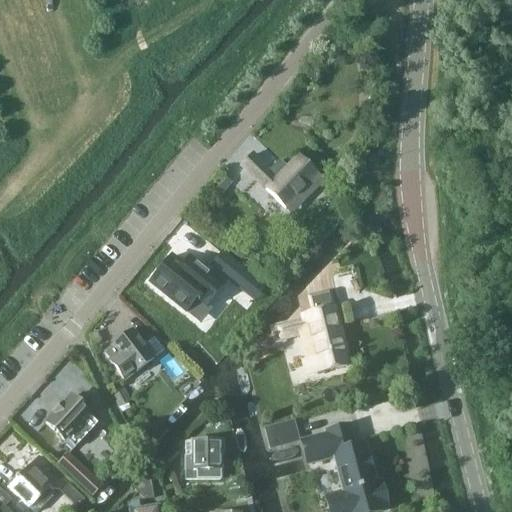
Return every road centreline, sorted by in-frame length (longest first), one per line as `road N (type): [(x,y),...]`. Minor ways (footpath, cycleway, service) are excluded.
road 1 (residential): [(0,409),(345,0)]
road 2 (tertiary): [(481,511),(414,231),(408,160),(420,0)]
